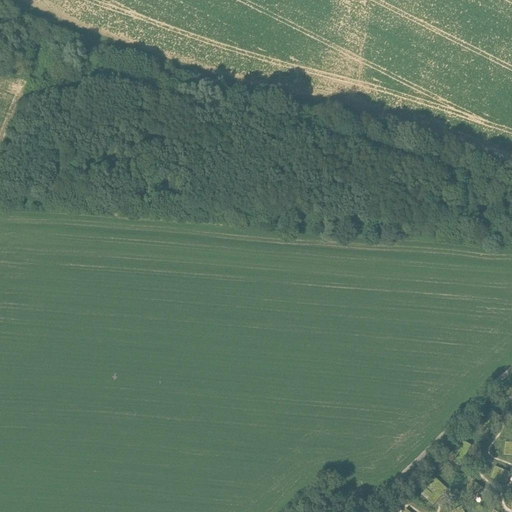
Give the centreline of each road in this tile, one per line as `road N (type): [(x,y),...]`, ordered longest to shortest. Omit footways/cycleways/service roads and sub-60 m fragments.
road 1 (track): [(511,170),(208,81),(0,3)]
road 2 (unclassified): [(361,511),(511,369)]
